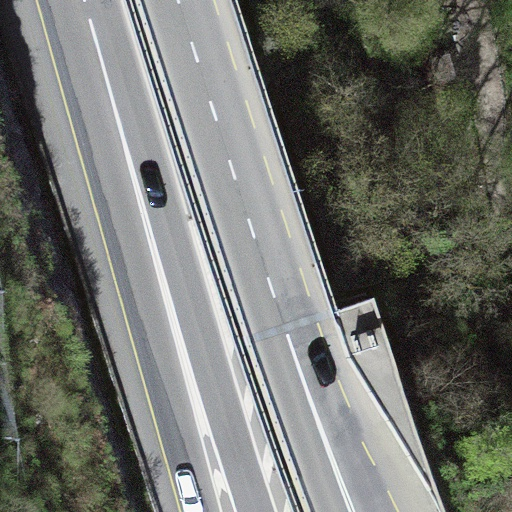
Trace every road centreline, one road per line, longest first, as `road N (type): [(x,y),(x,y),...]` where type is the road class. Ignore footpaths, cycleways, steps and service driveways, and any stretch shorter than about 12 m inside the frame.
road 1 (motorway): [(90,20),(254,511)]
road 2 (primary): [(90,20),(203,511)]
road 3 (primary): [(289,342),(178,0)]
road 4 (primary): [(365,511),(289,342)]
road 5 (motorway): [(341,511),(289,342)]
